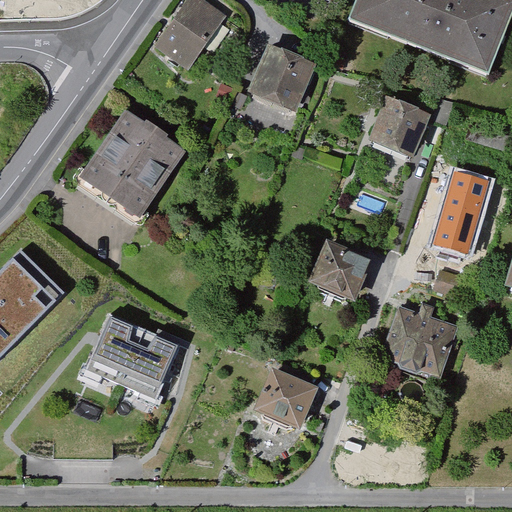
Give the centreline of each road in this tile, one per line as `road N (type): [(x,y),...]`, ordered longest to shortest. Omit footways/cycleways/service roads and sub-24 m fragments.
road 1 (residential): [(511,499),(0,498)]
road 2 (tertiary): [(0,199),(88,78)]
